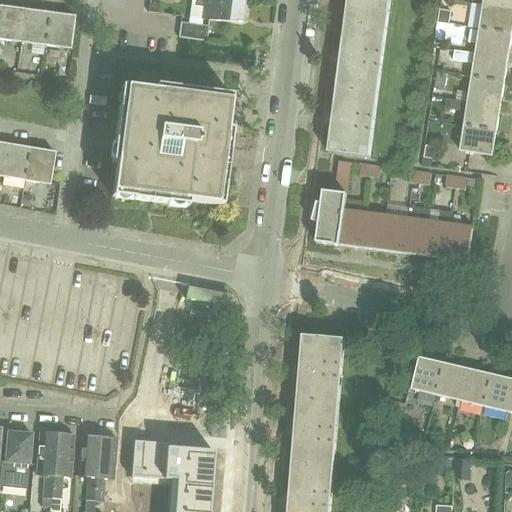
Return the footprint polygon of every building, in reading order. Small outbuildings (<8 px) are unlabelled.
[(243,3),(221,0),(194,0),(194,7),(203,9),(201,20),(240,25),(243,3)] [(386,29),(390,0),(348,0),(346,23),(386,29)] [(511,0),(484,0),(483,5),(511,9),(511,0)] [(147,13),(156,14),(157,5),(148,4),(147,13)] [(480,29),(511,34),(511,9),(483,5),(482,15),(480,29)] [(0,40),(20,44),(25,11),(0,8),(0,9),(0,40)] [(440,10),(437,23),(449,25),(451,12),(440,10)] [(20,44),(44,47),(49,14),(25,11),(20,44)] [(44,47),(69,50),(74,18),(49,14),(44,47)] [(207,27),(179,23),(177,38),(205,42),(207,27)] [(342,52),(337,88),(379,93),(386,29),(346,23),(342,52)] [(435,37),(435,41),(447,43),(462,45),(463,38),(465,28),(453,26),(449,25),(437,23),(436,33),(435,37)] [(511,34),(480,29),(476,54),(508,59),(511,34)] [(504,83),(508,59),(476,54),(455,51),(453,62),(474,65),(472,78),(504,83)] [(437,73),(434,89),(444,91),(447,75),(437,73)] [(469,94),(468,103),(501,108),(501,103),(502,98),(504,83),(472,78),(469,94)] [(120,87),(119,96),(110,163),(115,164),(110,197),(187,207),(187,202),(221,207),(231,130),(226,130),(230,96),(154,86),(153,91),(120,87)] [(337,88),(329,153),(343,155),(343,156),(352,157),(352,156),(370,159),(379,93),(337,88)] [(467,113),(464,127),(497,132),(501,108),(468,103),(456,101),(447,99),(445,109),(467,113)] [(493,157),(497,132),(464,127),(460,152),(493,157)] [(28,149),(3,145),(0,165),(0,177),(22,182),(28,149)] [(434,148),(426,146),(423,158),(432,160),(434,148)] [(49,186),(54,154),(28,149),(22,182),(49,186)] [(349,174),(351,164),(338,163),(337,172),(349,174)] [(361,165),(359,178),(370,179),(371,167),(361,165)] [(371,167),(370,179),(380,180),(381,168),(371,167)] [(409,184),(419,185),(421,172),(410,171),(409,184)] [(337,172),(336,182),(348,184),(349,174),(337,172)] [(421,172),(419,185),(429,186),(431,174),(421,172)] [(447,176),(445,188),(455,189),(457,177),(447,176)] [(457,177),(455,189),(466,190),(467,178),(457,177)] [(347,193),(348,184),(336,182),(335,192),(347,193)] [(316,244),(339,247),(344,211),(345,212),(347,195),(323,192),(321,204),(316,203),(312,222),(319,223),(316,244)] [(29,207),(30,196),(23,195),(21,206),(29,207)] [(409,220),(405,256),(426,259),(431,223),(433,212),(411,209),(409,220)] [(344,211),(339,247),(361,250),(366,214),(345,212),(344,211)] [(431,223),(426,259),(448,262),(453,226),(455,215),(433,212),(431,223)] [(388,217),(366,214),(361,250),(383,253),(388,217)] [(388,217),(383,253),(405,256),(409,220),(388,217)] [(453,226),(448,262),(470,265),(475,229),(453,226)] [(303,337),(298,402),(339,405),(343,364),(345,340),(303,337)] [(412,390),(435,395),(443,364),(419,358),(412,390)] [(466,369),(443,364),(435,395),(459,401),(466,369)] [(466,369),(459,401),(487,408),(495,376),(466,369)] [(511,406),(511,380),(495,376),(487,408),(510,413),(511,406)] [(334,470),(339,405),(298,402),(295,430),(293,467),(334,470)] [(388,431),(386,446),(399,448),(402,433),(388,431)] [(27,435),(26,433),(21,433),(20,434),(7,433),(5,463),(2,463),(0,484),(0,486),(3,487),(13,488),(27,489),(29,465),(31,435),(27,435)] [(56,436),(39,434),(35,477),(44,477),(41,509),(50,510),(56,436)] [(50,510),(50,511),(53,511),(58,511),(62,478),(69,479),(73,437),(56,436),(50,510)] [(81,438),(78,478),(87,479),(84,511),(93,511),(94,503),(99,439),(81,438)] [(116,441),(99,439),(94,503),(102,504),(104,480),(113,481),(116,441)] [(133,442),(130,478),(131,478),(131,483),(137,484),(137,490),(143,490),(143,484),(169,486),(167,511),(208,511),(213,452),(168,449),(169,445),(133,442)] [(393,456),(392,458),(392,467),(405,468),(405,460),(405,458),(406,457),(393,456)] [(418,472),(419,459),(419,457),(407,456),(406,458),(405,471),(418,472)] [(452,461),(439,460),(439,473),(451,474),(452,461)] [(470,463),(456,462),(455,478),(469,479),(470,463)] [(293,467),(289,511),(330,511),(334,470),(293,467)] [(396,511),(397,501),(382,500),(381,511),(396,511)]
